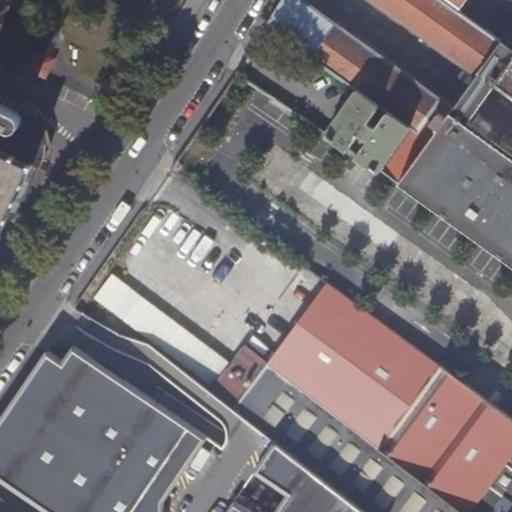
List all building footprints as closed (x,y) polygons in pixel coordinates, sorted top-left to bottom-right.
[(333,24),(299,0),(282,0),(267,26),(358,91),(410,128),(417,133),(440,100),(392,65),(394,63),(366,42),(363,45),(334,24),(333,24)] [(374,0),(454,58),(478,75),(464,95),(453,112),(452,111),(399,185),(510,264),(511,265),(511,155),(468,123),(480,106),(496,84),(497,84),(498,83),(511,92),(511,27),(503,41),(479,24),(460,10),(467,0),(374,0)] [(358,91),(328,135),(349,151),(360,136),(368,142),(357,157),(378,172),(410,128),(358,91)] [(44,146),(55,149),(58,150),(57,145),(53,136),(48,128),(43,122),(33,112),(28,108),(19,104),(16,110),(0,102),(0,238),(34,166),(44,146)] [(53,155),(55,149),(44,146),(34,166),(42,170),(48,163),(53,155)] [(229,355),(109,277),(94,300),(214,378),(229,355)] [(511,511),(511,417),(331,283),(269,365),(339,418),(461,511),(511,511)] [(246,346),(210,392),(245,419),(277,443),(294,456),(301,462),(365,511),(461,511),(339,418),(269,365),(246,346)] [(126,381),(94,359),(76,347),(65,361),(50,352),(0,424),(0,480),(9,486),(47,511),(365,511),(301,462),(294,456),(277,443),(245,419),(225,448),(126,381)]
